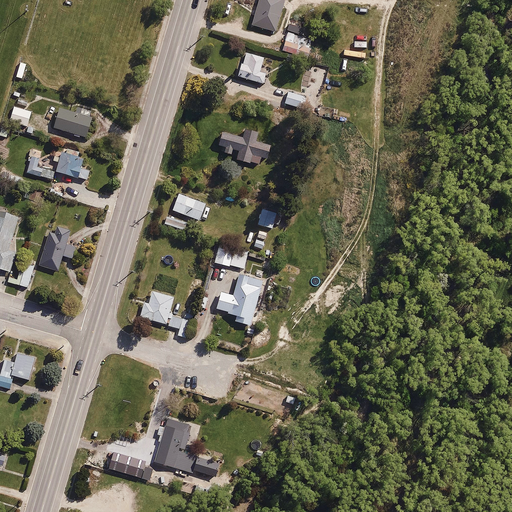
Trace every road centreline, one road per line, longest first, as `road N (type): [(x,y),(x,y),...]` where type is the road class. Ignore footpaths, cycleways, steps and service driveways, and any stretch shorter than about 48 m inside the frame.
road 1 (track): [(393,0),(356,235),(276,352),(206,367)]
road 2 (primary): [(92,334),(190,0)]
road 3 (primary): [(41,511),(92,334)]
